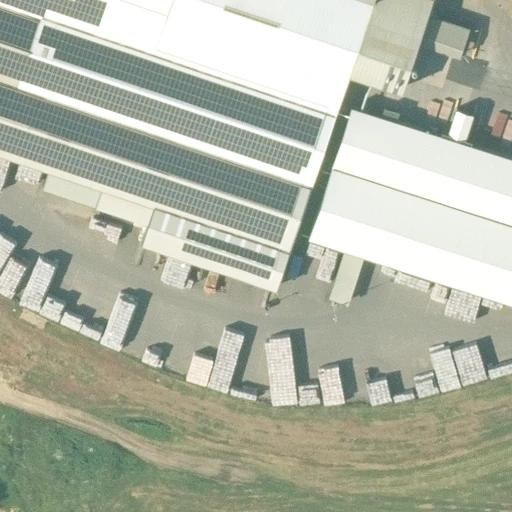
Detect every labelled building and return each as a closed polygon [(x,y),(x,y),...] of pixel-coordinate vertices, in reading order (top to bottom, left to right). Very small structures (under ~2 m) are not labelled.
[(0,0),(0,151),(101,186),(94,204),(147,223),(141,241),(275,287),(348,71),(402,89),(418,41),(461,55),(470,26),(428,12),(431,0),(0,0)] [(511,299),(511,154),(352,104),(310,235),(511,299)] [(0,283),(55,314),(70,287),(47,275),(54,262),(37,253),(32,261),(9,248),(6,253),(0,249),(0,283)] [(147,329),(151,318),(133,312),(119,350),(159,364),(169,337),(147,329)] [(405,358),(382,362),(385,376),(365,380),(370,403),(456,386),(451,363),(433,367),(436,381),(411,386),(405,358)]
